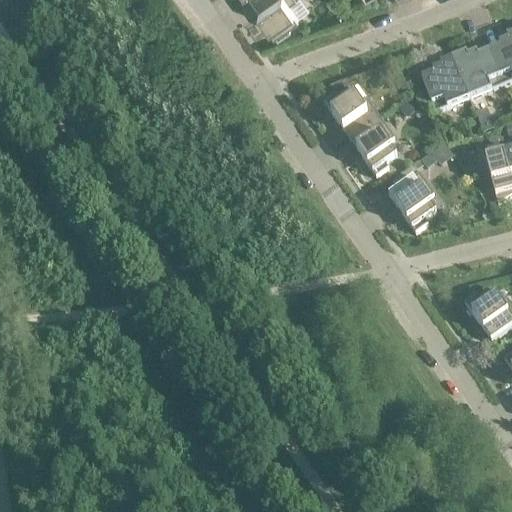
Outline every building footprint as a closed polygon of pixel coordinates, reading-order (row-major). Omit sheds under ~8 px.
[(296,1),(295,0),(254,0),(251,2),(278,40),(290,31),(287,26),(298,18),(290,6),(296,1)] [(511,85),(511,37),(506,40),(508,43),(499,47),(500,50),(489,55),(503,89),(511,85)] [(503,89),(489,55),(478,59),(477,56),(468,59),(467,56),(453,62),(470,103),(503,89)] [(470,103),(453,62),(440,67),(441,70),(432,74),(434,77),(421,82),(435,117),(470,103)] [(324,105),(350,143),(380,122),(366,101),(360,106),(351,93),(339,102),(336,97),(324,105)] [(412,102),(400,110),(408,122),(420,114),(412,102)] [(395,142),(380,122),(350,143),(376,181),(389,172),(385,167),(397,159),(388,146),(395,142)] [(431,156),(421,163),(428,173),(438,166),(431,156)] [(511,156),(486,164),(497,206),(493,208),(491,208),(491,209),(497,207),(502,205),(507,203),(509,201),(511,199),(511,156)] [(434,198),(420,177),(389,199),(416,237),(428,228),(425,223),(436,215),(428,203),(434,198)] [(464,306),(491,345),(511,329),(511,309),(507,302),(501,307),(492,294),(480,303),(477,298),(464,306)]
